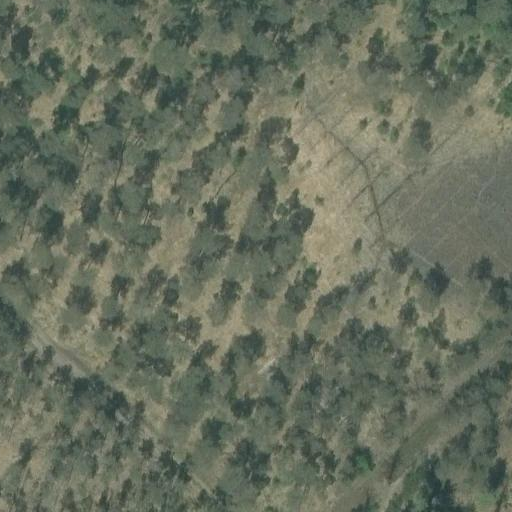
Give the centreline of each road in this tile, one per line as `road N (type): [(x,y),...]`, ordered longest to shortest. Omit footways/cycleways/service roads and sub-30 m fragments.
road 1 (track): [(220,511),(0,312)]
road 2 (track): [(511,345),(342,511)]
